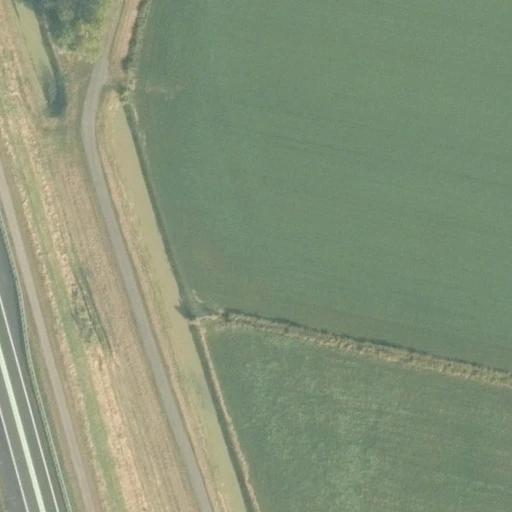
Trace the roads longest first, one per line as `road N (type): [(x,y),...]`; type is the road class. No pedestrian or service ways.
road 1 (unclassified): [(213,511),(94,128),(96,66),(113,0)]
road 2 (trunk): [(42,511),(0,356)]
